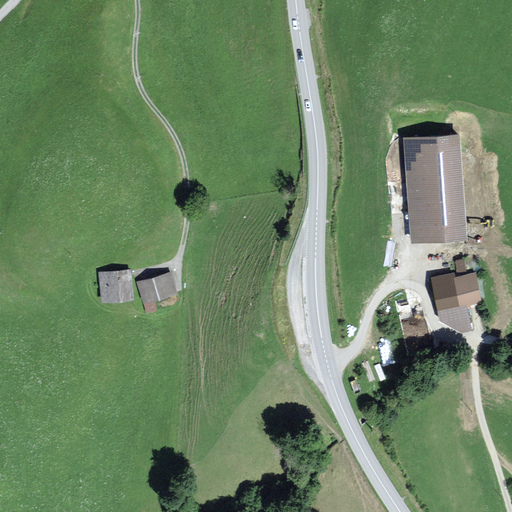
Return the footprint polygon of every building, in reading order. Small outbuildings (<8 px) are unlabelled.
[(408,135),(414,238),(467,234),(461,132),(408,135)] [(131,268),(102,272),(105,298),(134,294),(131,268)] [(170,273),(142,280),(147,298),(175,291),(170,273)] [(467,277),(436,283),(441,310),(472,304),(467,277)] [(425,298),(412,301),(414,312),(427,310),(425,298)] [(408,343),(410,350),(422,347),(420,340),(408,343)]
